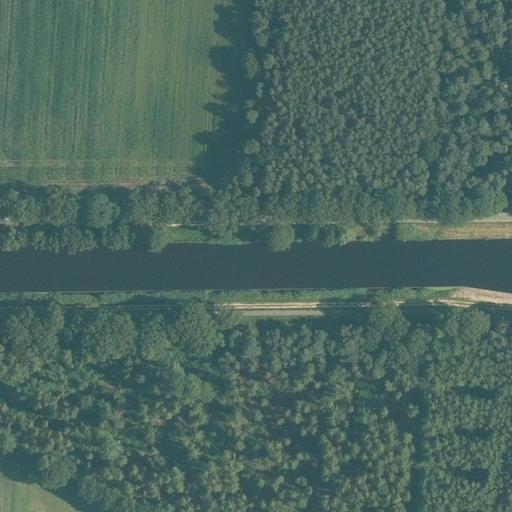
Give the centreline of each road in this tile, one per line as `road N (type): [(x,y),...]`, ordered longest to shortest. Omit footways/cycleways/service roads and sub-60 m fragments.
road 1 (unclassified): [(0,219),(511,212)]
road 2 (track): [(511,302),(0,307)]
